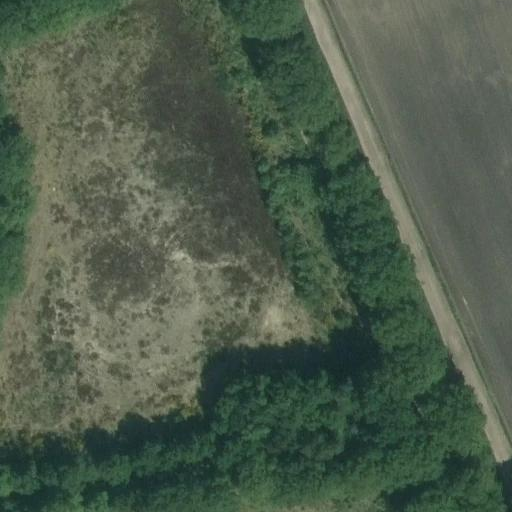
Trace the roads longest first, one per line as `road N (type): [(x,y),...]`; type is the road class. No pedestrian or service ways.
road 1 (track): [(449,511),(239,0)]
road 2 (track): [(511,468),(318,0)]
